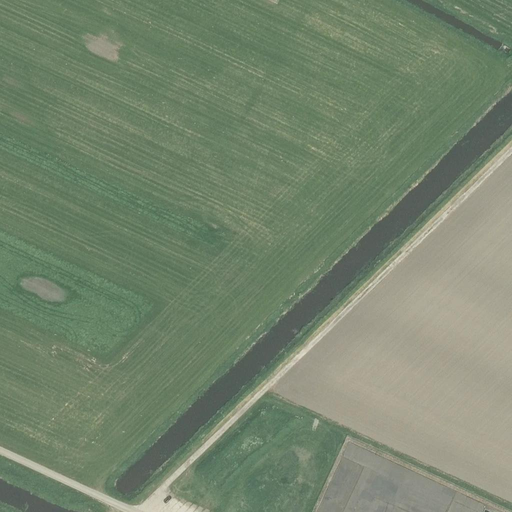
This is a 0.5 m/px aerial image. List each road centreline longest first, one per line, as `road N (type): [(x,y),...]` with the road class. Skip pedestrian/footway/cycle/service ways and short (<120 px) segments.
road 1 (unclassified): [(137,511),(511,152)]
road 2 (unclassified): [(131,511),(0,451)]
